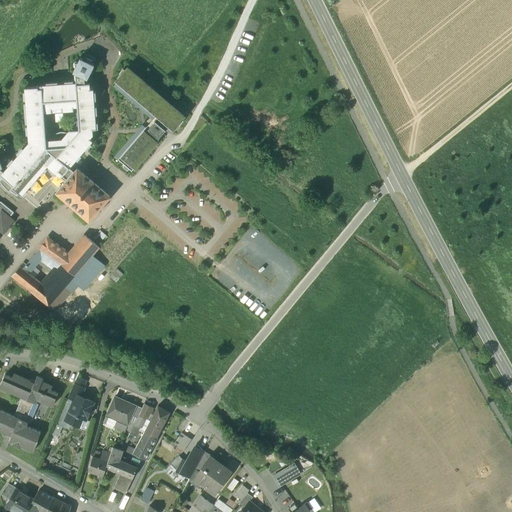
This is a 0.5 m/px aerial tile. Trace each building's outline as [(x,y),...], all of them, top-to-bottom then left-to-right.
[(80,57),(78,61),(75,61),(75,67),(73,72),(75,73),(76,82),(77,82),(77,83),(85,83),(85,77),(87,79),(94,64),(80,57)] [(184,116),(128,68),(125,70),(123,69),(119,73),(121,75),(116,82),(172,130),(177,124),(180,125),(184,121),(182,119),(184,116)] [(58,81),(46,82),(46,84),(37,85),(37,86),(25,87),(25,91),(24,91),(24,100),(26,100),(26,102),(24,102),(26,123),(28,123),(28,125),(26,126),(27,134),(28,134),(29,142),(4,170),(1,175),(2,176),(0,178),(0,179),(1,182),(5,186),(10,191),(17,195),(19,193),(22,195),(22,194),(24,195),(28,190),(27,189),(31,185),(32,186),(38,179),(36,178),(40,173),(42,175),(47,168),(46,167),(48,165),(51,168),(48,171),(54,175),(56,173),(66,181),(75,171),(70,167),(76,159),(77,160),(82,155),(80,154),(85,149),(86,150),(92,144),(91,142),(93,140),(90,138),(93,134),(93,129),(98,128),(98,122),(96,122),(95,115),(97,114),(97,106),(95,106),(94,100),(96,100),(96,91),(94,91),(93,88),(90,88),(90,82),(85,83),(77,83),(77,82),(76,82),(74,82),(74,80),(65,81),(65,83),(58,83),(58,81)] [(155,121),(148,128),(159,138),(166,130),(155,121)] [(148,128),(146,126),(118,159),(125,164),(123,166),(127,171),(129,168),(132,171),(160,138),(159,138),(148,128)] [(110,196),(77,168),(66,181),(57,192),(89,220),(97,211),(98,212),(99,212),(100,212),(101,211),(102,210),(102,209),(101,208),(101,207),(110,196)] [(0,230),(4,234),(14,221),(10,217),(14,212),(1,201),(0,202),(0,230)] [(70,255),(61,264),(75,276),(87,262),(91,257),(100,247),(86,236),(70,255)] [(70,255),(48,239),(39,249),(57,262),(61,265),(61,264),(70,255)] [(33,257),(26,266),(29,269),(37,259),(33,257)] [(75,276),(70,282),(84,294),(101,274),(87,262),(75,276)] [(75,276),(61,264),(61,265),(57,269),(43,286),(57,297),(68,284),(70,282),(75,276)] [(23,268),(20,266),(11,276),(35,295),(43,286),(27,272),(23,268)] [(57,297),(55,299),(60,304),(73,289),(68,284),(57,297)] [(43,286),(35,295),(49,307),(55,299),(57,297),(43,286)] [(55,299),(49,307),(54,311),(60,304),(55,299)] [(14,417),(0,411),(0,435),(1,436),(2,434),(6,436),(6,435),(11,437),(9,442),(13,444),(13,446),(20,449),(21,447),(29,451),(30,448),(34,449),(38,441),(37,441),(40,433),(25,427),(27,423),(25,422),(34,403),(36,403),(37,400),(45,403),(46,400),(54,403),(58,394),(51,391),(52,386),(42,382),(43,380),(37,377),(34,384),(30,382),(30,381),(14,374),(12,378),(5,375),(1,385),(8,388),(7,391),(22,398),(14,417)] [(85,389),(74,384),(67,399),(73,402),(73,401),(74,401),(80,399),(85,389)] [(136,406),(115,397),(107,416),(120,421),(128,425),(136,406)] [(80,399),(74,401),(73,401),(73,402),(65,421),(68,422),(71,428),(76,425),(80,427),(84,420),(86,421),(93,405),(93,402),(87,400),(84,401),(80,399)] [(36,403),(34,403),(25,422),(27,423),(31,425),(40,405),(36,403)] [(153,410),(144,405),(142,408),(142,410),(150,415),(153,410)] [(136,406),(128,425),(125,430),(131,432),(134,425),(142,410),(142,408),(136,406)] [(169,413),(158,407),(154,414),(166,420),(169,413)] [(142,410),(134,425),(138,427),(141,428),(145,419),(147,420),(150,415),(142,410)] [(166,420),(154,414),(151,421),(161,426),(162,427),(166,420)] [(128,425),(120,421),(117,426),(125,430),(128,425)] [(161,426),(151,421),(145,431),(155,438),(161,426)] [(155,438),(145,431),(142,437),(152,442),(155,438)] [(181,433),(174,444),(184,451),(191,440),(181,433)] [(133,436),(130,434),(127,439),(133,442),(135,437),(133,436)] [(152,442),(142,437),(139,444),(148,449),(152,442)] [(133,454),(143,459),(148,449),(139,444),(133,454)] [(123,450),(113,446),(111,454),(107,463),(106,468),(121,474),(126,464),(124,463),(119,461),(120,457),(123,450)] [(195,470),(205,452),(203,451),(198,446),(197,448),(194,447),(186,462),(183,460),(178,471),(185,475),(191,478),(195,470)] [(111,454),(103,451),(100,460),(107,463),(111,454)] [(205,452),(195,470),(202,473),(205,469),(204,468),(209,456),(210,457),(211,455),(205,452)] [(210,457),(209,456),(204,468),(205,469),(202,473),(197,479),(215,493),(230,473),(213,461),(214,460),(210,457)] [(100,460),(93,458),(88,471),(101,475),(103,476),(106,468),(107,463),(100,460)] [(174,468),(182,477),(185,475),(178,471),(183,460),(174,468)] [(137,469),(126,464),(121,474),(132,479),(137,469)] [(289,468),(273,477),(279,487),(295,478),(292,472),(289,468)] [(300,475),(297,470),(292,472),(295,478),(300,475)] [(121,474),(114,488),(125,494),(132,479),(121,474)] [(234,479),(227,488),(232,492),(239,482),(234,479)] [(17,490),(8,484),(1,495),(10,501),(16,490),(17,491),(17,490)] [(149,504),(155,489),(148,486),(141,500),(149,504)] [(242,486),(235,495),(241,500),(247,493),(249,491),(242,486)] [(17,491),(16,490),(10,501),(6,508),(12,511),(26,511),(28,511),(34,501),(17,491)] [(45,511),(53,498),(39,491),(34,501),(28,511),(29,511),(37,511),(39,509),(44,511),(45,511)] [(241,500),(239,503),(244,508),(249,501),(249,502),(253,497),(247,493),(241,500)] [(209,511),(214,506),(200,497),(189,511),(209,511)] [(69,511),(70,507),(53,498),(45,511),(69,511)] [(244,508),(240,511),(261,511),(249,502),(249,501),(244,508)]
